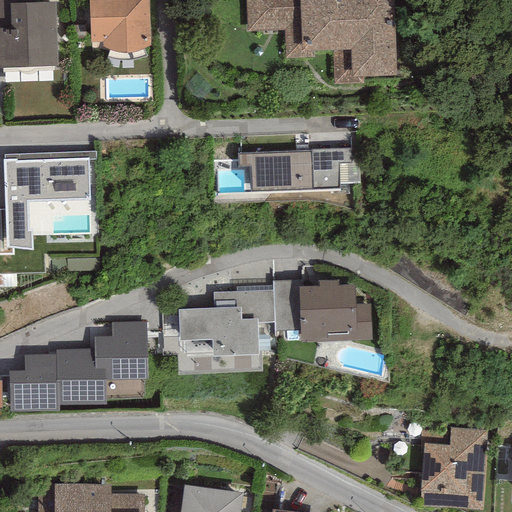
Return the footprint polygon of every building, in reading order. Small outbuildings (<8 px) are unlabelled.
[(0,0),(0,29),(9,29),(9,4),(8,0),(0,0)] [(88,0),(90,42),(101,42),(102,46),(108,51),(115,52),(126,53),(132,53),(140,51),(143,49),(149,46),(148,0),(88,0)] [(298,0),(245,0),(247,32),(285,31),(284,27),(300,26),(298,0)] [(298,0),(300,26),(284,27),(285,31),(286,58),(313,57),(313,52),(332,51),(334,84),(363,83),(363,77),(400,76),(397,0),(298,0)] [(54,2),(9,4),(9,29),(0,29),(0,67),(56,66),(54,2)] [(146,56),(143,49),(140,51),(132,53),(126,53),(115,52),(108,51),(106,58),(108,59),(111,60),(117,61),(124,60),(130,60),(141,59),(146,56)] [(310,151),(236,153),(237,167),(250,167),(250,192),(338,190),(338,184),(359,183),(359,161),(350,161),(350,148),(310,149),(310,151)] [(88,158),(88,159),(95,159),(95,151),(3,155),(3,160),(16,159),(16,162),(88,158)] [(3,160),(2,159),(6,247),(31,250),(31,232),(28,232),(26,201),(89,200),(88,159),(88,158),(16,162),(16,159),(3,160)] [(298,287),(302,286),(302,279),(271,280),(271,285),(272,290),(273,323),(273,332),(299,331),(298,287)] [(338,280),(317,280),(317,286),(302,286),(298,287),(299,331),(299,342),(371,340),(370,305),(354,305),(354,284),(338,285),(338,280)] [(236,292),(212,293),(213,309),(177,310),(178,341),(211,340),(212,356),(258,355),(256,323),(273,323),(272,290),(236,292)] [(145,322),(111,322),(111,337),(93,338),(93,349),(54,350),(54,355),(23,356),(23,372),(8,372),(9,413),(58,412),(58,405),(105,404),(105,380),(146,379),(145,322)] [(487,430),(449,428),(448,445),(422,443),(419,497),(422,498),(422,507),(482,511),(487,430)] [(109,485),(53,485),(53,495),(37,495),(36,511),(143,511),(143,494),(109,494),(109,485)] [(239,511),(242,494),(183,486),(179,511),(239,511)]
